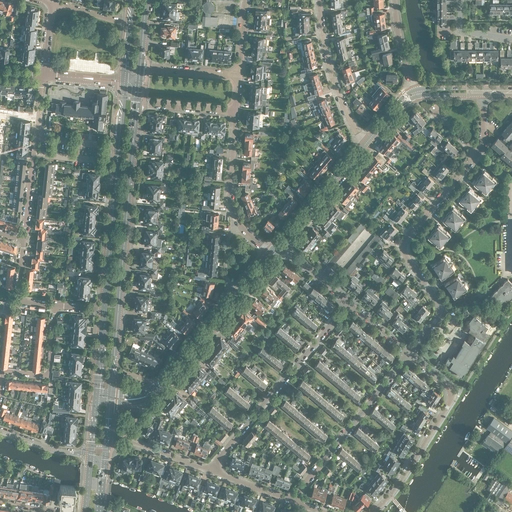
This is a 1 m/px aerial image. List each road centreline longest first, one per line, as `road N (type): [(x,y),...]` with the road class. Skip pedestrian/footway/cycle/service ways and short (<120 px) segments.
road 1 (primary): [(110,398),(138,82)]
road 2 (residential): [(408,354),(439,304),(405,255),(404,238),(476,153)]
road 3 (primary): [(124,81),(103,307)]
road 4 (tertiary): [(116,398),(164,384),(271,255)]
road 5 (residential): [(212,470),(350,304)]
road 6 (residential): [(373,511),(453,398),(408,354)]
road 7 (residential): [(291,500),(408,354)]
road 8 (residential): [(24,240),(43,75)]
road 9 (residential): [(236,112),(230,201),(271,255)]
road 10 (residential): [(369,139),(336,86),(320,0)]
road 11 (tertiary): [(369,139),(279,245)]
road 12 (residential): [(509,273),(511,186),(476,153)]
